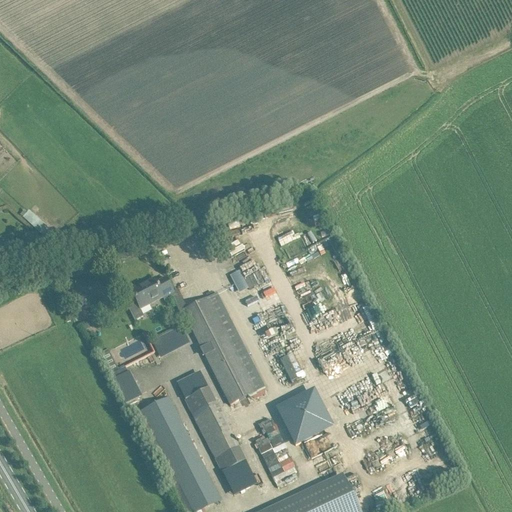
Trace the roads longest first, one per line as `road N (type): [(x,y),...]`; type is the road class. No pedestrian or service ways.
road 1 (unclassified): [(197,236),(0,289)]
road 2 (unclassified): [(0,408),(60,511)]
